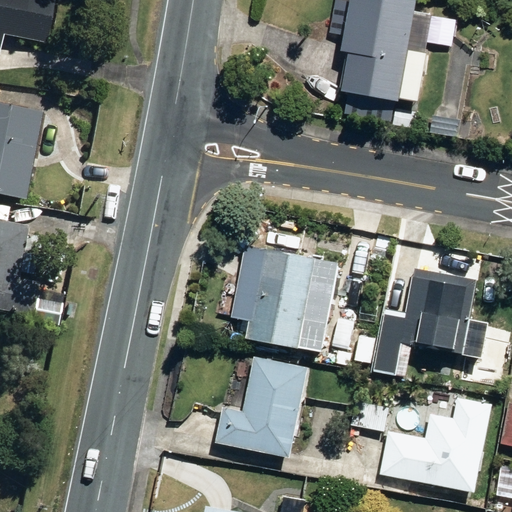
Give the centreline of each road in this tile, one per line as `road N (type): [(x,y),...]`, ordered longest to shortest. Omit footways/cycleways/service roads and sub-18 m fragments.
road 1 (secondary): [(95,511),(165,147)]
road 2 (tertiary): [(165,147),(511,205)]
road 3 (secondary): [(165,147),(191,0)]
